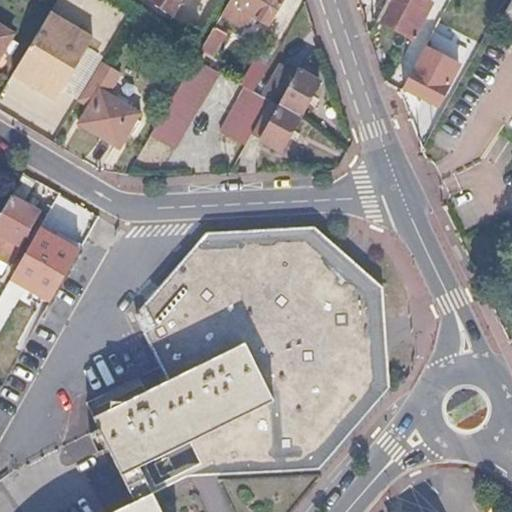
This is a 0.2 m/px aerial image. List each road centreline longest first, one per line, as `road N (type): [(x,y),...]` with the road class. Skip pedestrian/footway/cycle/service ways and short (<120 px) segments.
road 1 (residential): [(399,188),(122,206),(0,128)]
road 2 (tertiary): [(399,188),(334,0)]
road 3 (tertiary): [(455,312),(399,188)]
